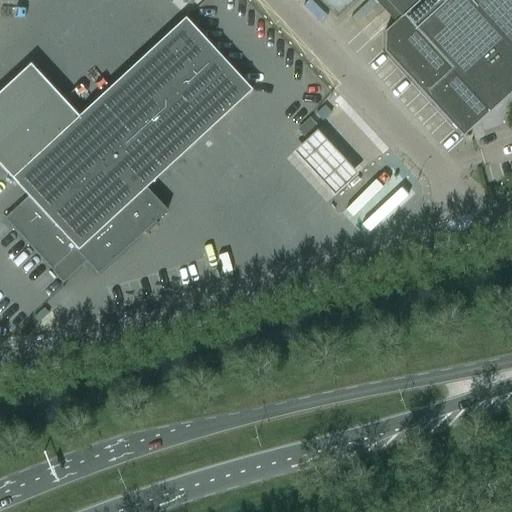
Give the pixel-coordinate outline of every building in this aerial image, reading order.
[(511,0),(384,0),(401,18),(385,33),(384,33),(384,53),(463,138),(511,92),(511,0)] [(30,67),(0,94),(0,167),(12,180),(29,198),(6,219),(54,272),(53,273),(63,284),(87,261),(99,274),(166,212),(145,189),(251,92),(185,20),(78,119),(30,67)] [(310,120),(298,131),(305,139),(317,128),(310,120)] [(359,179),(319,135),(296,157),(336,201),(359,179)] [(55,304),(49,309),(54,316),(60,310),(55,304)]
